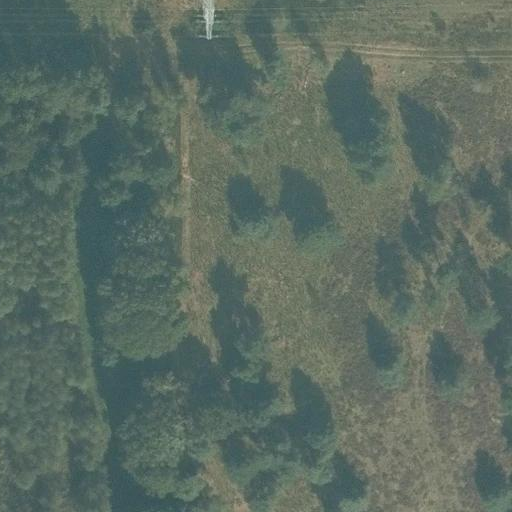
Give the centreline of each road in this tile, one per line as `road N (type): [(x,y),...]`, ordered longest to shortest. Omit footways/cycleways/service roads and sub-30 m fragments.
road 1 (track): [(128,48),(108,80),(77,221),(112,433),(114,511)]
road 2 (track): [(511,48),(128,48)]
